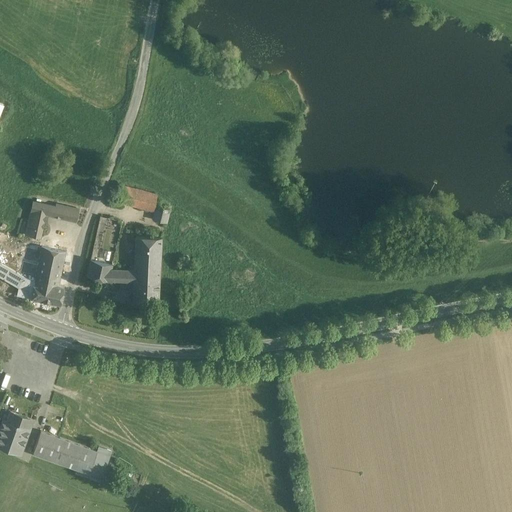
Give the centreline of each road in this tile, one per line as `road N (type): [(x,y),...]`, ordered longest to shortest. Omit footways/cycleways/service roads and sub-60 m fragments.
road 1 (tertiary): [(61,330),(149,351),(222,348),(511,296)]
road 2 (unclassified): [(158,0),(144,81),(85,232),(61,330)]
